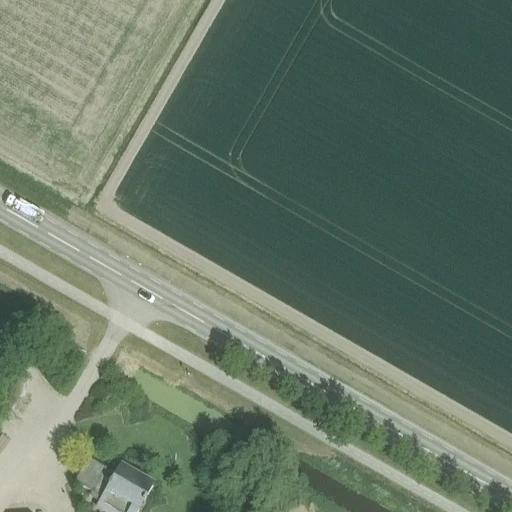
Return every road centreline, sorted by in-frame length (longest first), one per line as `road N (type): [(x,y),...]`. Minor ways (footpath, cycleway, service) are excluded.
road 1 (primary): [(511,499),(141,286)]
road 2 (primary): [(141,286),(0,206)]
